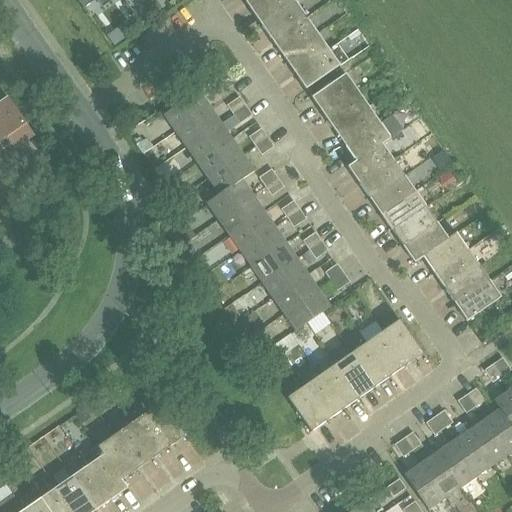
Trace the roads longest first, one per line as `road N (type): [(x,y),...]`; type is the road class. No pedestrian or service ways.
road 1 (residential): [(265,510),(446,374),(450,353),(414,299),(385,285),(306,170),(303,141),(231,33),(200,32),(80,115)]
road 2 (residential): [(0,411),(93,338),(126,272),(127,202),(80,115)]
road 3 (residential): [(80,115),(0,0)]
road 4 (residential): [(265,510),(241,479),(221,473),(159,511)]
